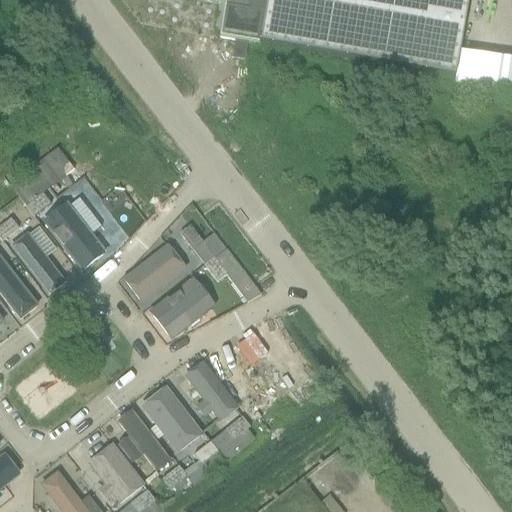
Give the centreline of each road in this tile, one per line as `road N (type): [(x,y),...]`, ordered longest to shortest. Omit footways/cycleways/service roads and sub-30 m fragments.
road 1 (unclassified): [(479,511),(302,281)]
road 2 (residential): [(0,401),(28,442),(53,451),(164,366)]
road 3 (unclassified): [(216,166),(89,0)]
road 4 (residential): [(164,366),(211,330),(302,281)]
road 5 (residential): [(216,166),(103,280)]
road 6 (unclassified): [(302,281),(216,166)]
road 7 (residential): [(103,280),(0,362)]
